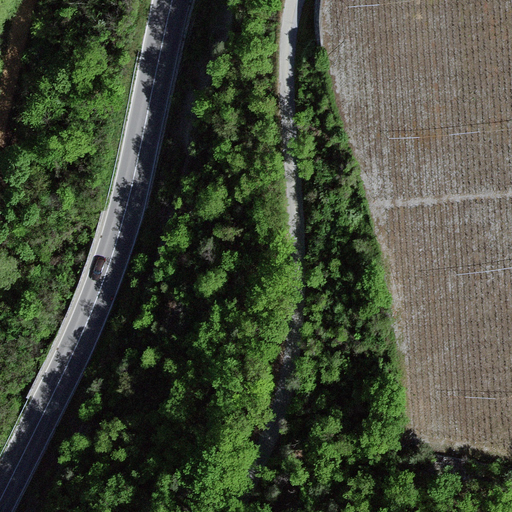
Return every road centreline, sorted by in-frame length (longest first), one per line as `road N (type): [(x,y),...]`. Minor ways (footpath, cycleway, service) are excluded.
road 1 (primary): [(171,0),(103,279),(0,499)]
road 2 (track): [(291,0),(298,222),(312,307),(233,511)]
